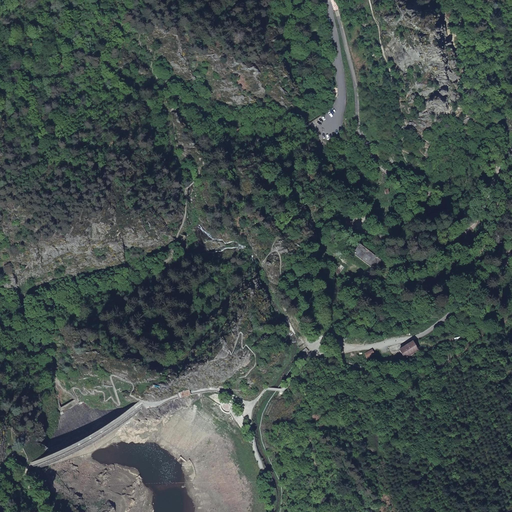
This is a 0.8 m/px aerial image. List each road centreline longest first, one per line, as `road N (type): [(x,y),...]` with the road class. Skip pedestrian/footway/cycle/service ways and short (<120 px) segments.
road 1 (track): [(511,170),(470,237),(389,244),(351,221),(428,214),(432,197),(383,170),(367,150),(331,0)]
road 2 (track): [(328,354),(430,330),(473,300),(511,236)]
road 3 (track): [(43,511),(29,491),(31,469),(99,436),(144,402)]
road 4 (unclassified): [(326,0),(340,79),(324,135)]
